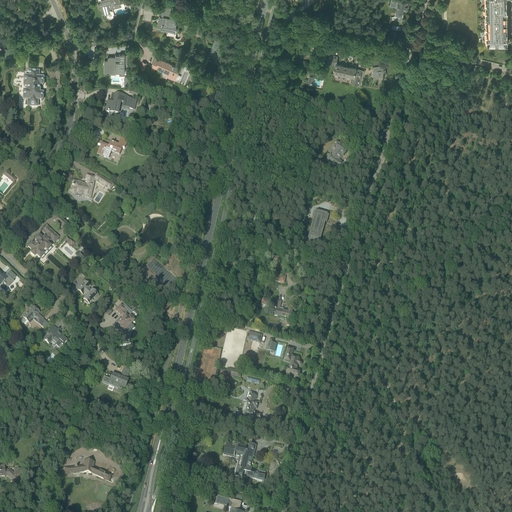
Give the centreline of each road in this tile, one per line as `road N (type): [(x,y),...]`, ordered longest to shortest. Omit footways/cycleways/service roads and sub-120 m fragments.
road 1 (residential): [(281,511),(413,46)]
road 2 (secondary): [(157,446),(265,0)]
road 3 (residential): [(0,228),(60,146),(75,92),(71,49)]
road 4 (track): [(511,338),(404,441)]
